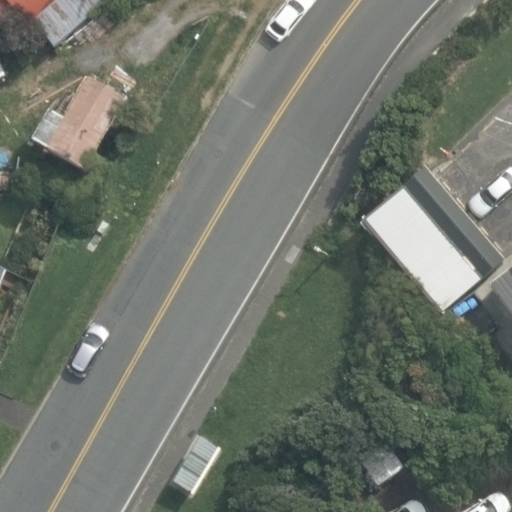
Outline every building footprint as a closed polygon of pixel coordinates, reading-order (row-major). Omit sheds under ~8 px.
[(57,50),(112,0),(61,0),(34,25),(57,50)] [(29,144),(83,176),(125,103),(86,80),(61,122),(46,114),(29,144)] [(21,160),(0,158),(0,196),(19,197),(21,160)] [(365,223),(443,315),(505,262),(428,170),(365,223)] [(0,292),(8,274),(0,269),(0,292)] [(511,273),(492,288),(511,315),(511,273)] [(170,483),(190,496),(218,452),(198,439),(170,483)]
